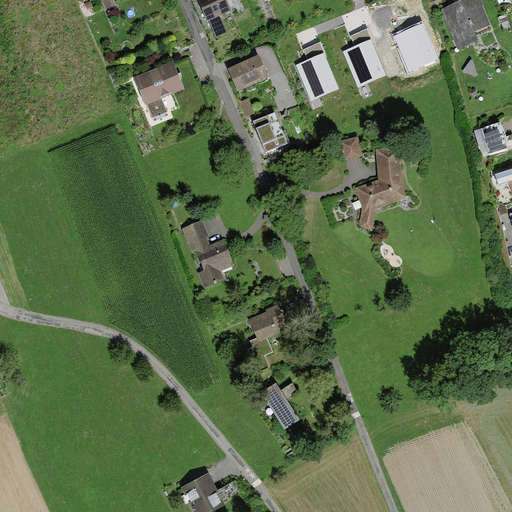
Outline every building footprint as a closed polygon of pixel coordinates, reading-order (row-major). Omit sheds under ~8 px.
[(110,17),(119,14),(112,0),(105,0),(103,1),(110,17)] [(225,0),(199,0),(197,1),(207,24),(209,23),(216,39),(227,34),(220,18),(231,13),(225,0)] [(484,7),(481,0),(465,0),(440,11),(457,51),(478,43),(475,34),(491,28),(483,8),(484,7)] [(423,24),(394,36),(409,72),(438,60),(423,24)] [(370,40),(342,52),(357,88),(385,76),(370,40)] [(324,54),(295,66),(311,101),(339,89),(324,54)] [(273,91),(259,58),(228,71),(238,94),(258,86),(262,95),(273,91)] [(184,91),(173,64),(134,79),(145,106),(147,106),(153,120),(155,119),(156,121),(166,117),(165,115),(168,114),(162,100),(184,91)] [(255,113),(249,99),(240,103),(246,117),(255,113)] [(288,146),(276,115),(253,124),(266,155),(288,146)] [(502,128),(501,125),(475,132),(482,158),(511,150),(511,135),(506,137),(505,134),(504,131),(502,128)] [(340,143),(344,162),(363,157),(358,138),(340,143)] [(402,149),(376,151),(379,181),(356,189),(363,210),(359,226),(372,232),(376,210),(406,200),(403,185),(401,163),(402,149)] [(511,171),(495,176),(498,188),(511,183),(511,171)] [(210,238),(203,221),(183,230),(193,253),(196,252),(205,272),(198,275),(205,290),(217,285),(217,284),(224,281),(221,272),(234,266),(223,241),(211,247),(207,239),(210,238)] [(266,287),(283,281),(274,255),(256,261),(266,287)] [(287,325),(279,306),(266,311),(267,313),(249,321),(257,340),(259,345),(268,341),(280,336),(277,329),(287,325)] [(259,345),(257,340),(250,342),(253,348),(247,350),(257,374),(270,368),(265,357),(274,353),(268,341),(259,345)] [(321,358),(313,362),(316,368),(324,365),(321,358)] [(299,394),(292,384),(280,392),(276,386),(261,396),(285,433),(301,423),(287,402),(299,394)] [(217,492),(208,476),(181,490),(193,511),(215,511),(226,506),(224,503),(229,499),(223,489),(217,492)] [(178,500),(176,495),(169,498),(172,503),(178,500)]
